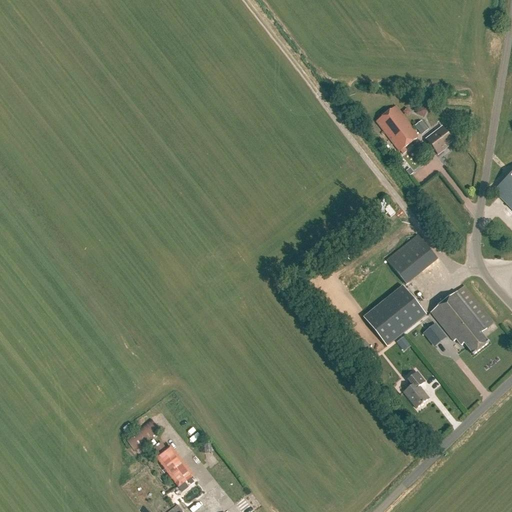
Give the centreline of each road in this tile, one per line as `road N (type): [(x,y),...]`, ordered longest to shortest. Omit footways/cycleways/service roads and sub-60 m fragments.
road 1 (unclassified): [(511,304),(475,259),(511,12)]
road 2 (unclassified): [(380,511),(511,380)]
